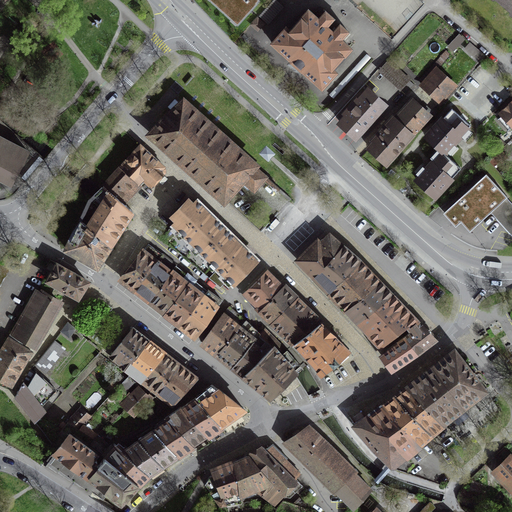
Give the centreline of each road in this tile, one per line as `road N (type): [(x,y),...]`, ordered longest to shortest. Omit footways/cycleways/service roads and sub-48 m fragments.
road 1 (residential): [(386,379),(302,281),(180,173)]
road 2 (residential): [(99,278),(275,423)]
road 3 (primary): [(310,135),(442,256),(479,273)]
road 4 (residential): [(427,7),(310,135)]
road 5 (primary): [(184,18),(310,135)]
road 6 (residential): [(137,511),(214,452),(275,423)]
road 7 (residential): [(14,221),(109,100)]
road 8 (residential): [(180,173),(99,278)]
